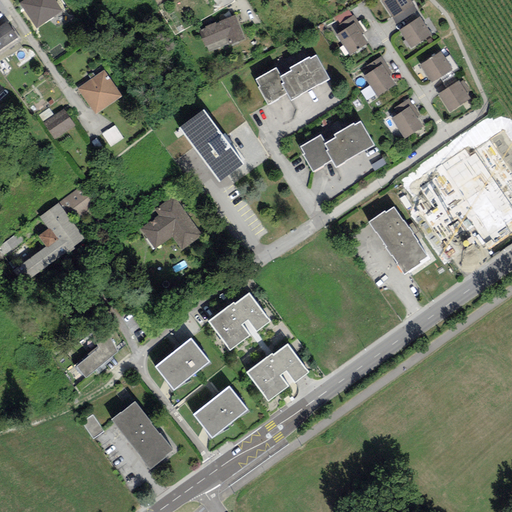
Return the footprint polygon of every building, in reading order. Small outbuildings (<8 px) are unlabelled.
[(54,0),(23,0),(19,3),(36,29),(62,11),(54,0)] [(382,0),(381,1),(396,25),(417,11),(409,0),(382,0)] [(339,25),(352,16),(347,9),(334,18),(339,25)] [(354,22),(362,34),(365,31),(354,15),(352,16),(339,25),(343,30),(354,22)] [(199,30),(205,46),(226,38),(229,45),(244,39),(236,16),(199,30)] [(420,16),(399,31),(411,49),(432,34),(420,16)] [(0,50),(18,38),(7,21),(0,26),(0,50)] [(343,30),(336,35),(350,55),(368,43),(362,34),(354,22),(343,30)] [(441,51),(419,65),(431,84),(453,70),(441,51)] [(287,94),(290,100),(329,78),(316,56),(310,59),(309,58),(290,69),(291,71),(281,77),(276,68),(256,80),(259,86),(257,87),(267,105),(287,94)] [(382,64),(389,76),(393,73),(381,56),(367,66),(371,72),(382,64)] [(371,72),(364,76),(378,97),(396,85),(389,76),(382,64),(371,72)] [(121,97),(104,71),(78,89),(95,114),(121,97)] [(450,112),(471,99),(467,93),(470,91),(463,81),(460,82),(459,80),(438,94),(450,112)] [(410,106),(417,117),(420,115),(409,99),(394,109),(398,114),(410,106)] [(398,114),(391,119),(405,139),(424,127),(417,117),(410,106),(398,114)] [(49,108),(38,115),(43,122),(54,115),(49,108)] [(63,109),(43,123),(54,140),(75,126),(63,109)] [(204,110),(179,129),(219,182),(244,163),(204,110)] [(332,162),(336,168),(375,145),(360,121),(354,125),(353,123),(333,135),(335,138),(325,143),(320,135),(300,147),(304,154),(302,155),(313,173),(332,162)] [(109,148),(124,143),(118,128),(103,134),(109,148)] [(489,247),(511,231),(511,145),(503,133),(471,154),(466,146),(407,187),(435,227),(462,208),(489,247)] [(83,186),(58,203),(72,224),(97,206),(83,186)] [(173,238),(181,250),(202,236),(174,196),(154,210),(159,216),(141,228),(156,250),(173,238)] [(72,224),(58,203),(40,217),(49,229),(39,236),(46,247),(13,271),(22,284),(69,251),(70,253),(86,241),(72,224)] [(418,262),(427,255),(418,242),(423,238),(413,222),(407,226),(394,207),(386,212),(385,211),(369,222),(405,274),(420,264),(418,262)] [(270,321),(248,293),(234,304),(233,303),(210,321),(231,348),(248,334),(241,325),(247,320),(257,332),(270,321)] [(76,367),(86,378),(118,352),(105,328),(93,336),(99,348),(76,367)] [(155,368),(174,391),(209,362),(191,339),(155,368)] [(272,353),(247,372),(269,401),(288,386),(280,375),(285,371),(294,383),(308,372),(287,344),(273,355),(272,353)] [(193,415),(212,439),(248,411),(229,387),(193,415)] [(135,402),(111,420),(150,470),(174,452),(135,402)]
